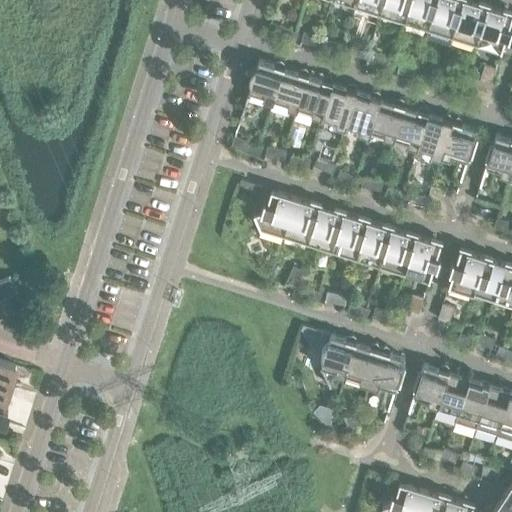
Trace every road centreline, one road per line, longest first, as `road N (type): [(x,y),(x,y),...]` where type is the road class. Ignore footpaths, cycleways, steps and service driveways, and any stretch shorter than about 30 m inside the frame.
road 1 (residential): [(171,18),(62,366)]
road 2 (residential): [(237,39),(490,118)]
road 3 (residential): [(167,263),(418,344)]
road 4 (residential): [(203,149),(454,229)]
road 5 (residential): [(62,366),(16,511)]
road 6 (residential): [(90,511),(129,387)]
road 7 (residential): [(129,387),(167,263)]
road 8 (residential): [(418,344),(454,229)]
